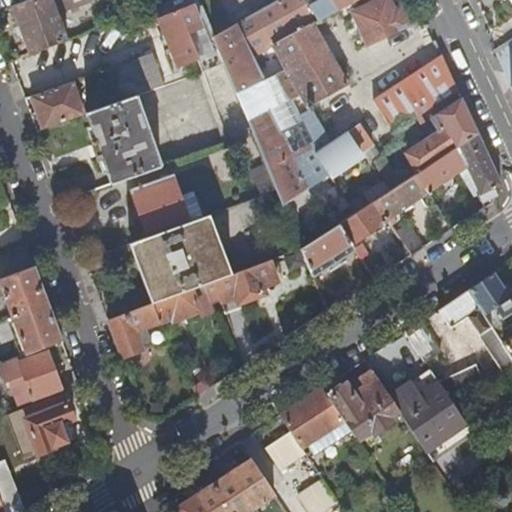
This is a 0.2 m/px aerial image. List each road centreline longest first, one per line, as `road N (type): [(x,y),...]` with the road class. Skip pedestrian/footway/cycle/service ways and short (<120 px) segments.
road 1 (residential): [(134,470),(511,223)]
road 2 (residential): [(0,106),(134,470)]
road 3 (residential): [(447,0),(511,141)]
